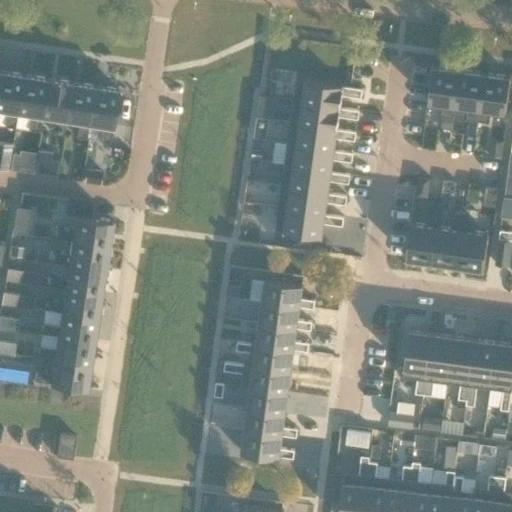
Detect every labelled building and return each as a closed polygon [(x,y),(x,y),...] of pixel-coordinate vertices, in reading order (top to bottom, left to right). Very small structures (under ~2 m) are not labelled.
[(85,38),(87,0),(85,0),(73,0),(72,38),(85,38)] [(86,39),(136,49),(141,25),(91,15),(86,39)] [(456,105),(461,68),(434,65),(428,113),(439,114),(441,102),(456,105)] [(480,120),(486,72),(461,68),(456,105),(470,106),(468,118),(480,120)] [(0,69),(0,107),(8,109),(5,125),(15,126),(17,110),(23,73),(0,69)] [(506,111),(511,75),(486,72),(480,120),(491,121),(493,109),(506,111)] [(23,73),(17,110),(32,112),(29,128),(39,130),(41,113),(47,77),(23,73)] [(297,76),(294,98),(341,105),(343,93),(361,96),(363,87),(344,85),(344,83),(297,76)] [(47,77),(41,113),(55,116),(53,132),(62,133),(65,117),(71,80),(47,77)] [(71,80),(65,117),(79,119),(76,136),(86,137),(89,121),(94,84),(71,80)] [(94,84),(89,121),(103,123),(100,139),(110,141),(112,125),(113,125),(119,88),(94,84)] [(260,94),(257,115),(261,115),(264,115),(267,95),(264,95),(263,95),(260,94)] [(294,98),(291,120),(338,126),(340,115),(358,117),(359,109),(341,106),(341,105),(294,98)] [(451,129),(453,117),(443,115),(442,128),(451,129)] [(291,120),(287,141),(333,148),(333,149),(335,149),(337,136),(355,139),(356,130),(350,129),(338,127),(338,126),(291,120)] [(255,128),(254,136),(258,136),(266,137),(267,129),(255,128)] [(491,139),(489,155),(502,156),(504,141),(491,139)] [(0,167),(8,169),(12,143),(0,141),(0,167)] [(287,141),(284,163),(332,169),(333,157),(352,160),(353,151),(347,151),(335,149),(333,149),(287,141)] [(252,149),(251,157),(262,159),(264,150),(252,149)] [(8,169),(16,170),(18,157),(10,156),(8,169)] [(59,159),(51,158),(49,172),(56,173),(59,159)] [(284,163),(281,184),(329,191),(330,179),(349,181),(350,173),(332,170),(332,169),(284,163)] [(86,167),(83,181),(100,183),(102,170),(86,167)] [(281,184),(278,205),(325,212),(327,200),(346,203),(347,194),(341,194),(328,192),(329,191),(281,184)] [(57,227),(55,236),(72,239),(109,244),(110,235),(113,219),(91,215),(93,202),(68,198),(66,212),(75,213),(73,229),(57,227)] [(441,200),(431,199),(430,209),(440,210),(441,200)] [(466,205),(457,203),(455,213),(465,214),(466,205)] [(278,205),(275,228),(287,230),(322,234),(324,222),(343,224),(344,215),(325,213),(325,212),(278,205)] [(476,217),(477,209),(467,208),(465,216),(476,217)] [(409,221),(404,257),(431,260),(437,212),(426,211),(425,223),(409,221)] [(436,224),(431,260),(458,264),(465,216),(453,215),(452,227),(436,224)] [(465,216),(458,264),(485,268),(490,232),(474,230),(476,218),(465,216)] [(352,238),(368,239),(369,218),(353,217),(352,238)] [(14,223),(12,231),(27,233),(28,225),(14,223)] [(511,230),(501,229),(499,237),(511,238),(511,230)] [(511,239),(498,237),(495,264),(509,266),(511,246),(511,239)] [(53,250),(52,260),(68,262),(105,268),(107,259),(109,244),(72,239),(69,253),(53,250)] [(11,244),(9,254),(23,256),(25,246),(11,244)] [(50,274),(48,283),(64,286),(101,292),(103,282),(105,268),(68,262),(66,276),(50,274)] [(7,267),(5,279),(21,282),(23,269),(7,267)] [(253,277),(250,298),(262,299),(262,300),(300,305),(314,307),(315,298),(301,297),(303,283),(265,277),(265,279),(253,277)] [(230,284),(229,295),(239,296),(240,289),(236,284),(230,284)] [(46,298),(44,307),(61,310),(98,316),(101,292),(64,286),(62,300),(46,298)] [(3,290),(1,303),(17,305),(19,293),(3,290)] [(262,300),(259,321),(297,326),(311,328),(312,320),(298,318),(300,305),(262,300)] [(42,321),(41,331),(57,334),(94,339),(98,316),(61,310),(59,324),(42,321)] [(0,314),(0,326),(18,330),(19,317),(0,314)] [(259,321),(257,341),(295,347),(294,347),(308,349),(309,341),(295,339),(297,326),(259,321)] [(410,328),(404,376),(417,377),(418,378),(416,391),(424,393),(432,331),(410,328)] [(432,331),(424,393),(432,394),(434,380),(446,381),(447,381),(454,334),(432,331)] [(39,345),(37,355),(53,357),(90,363),(94,339),(57,334),(55,348),(39,345)] [(454,334),(447,381),(460,383),(461,383),(459,397),(467,398),(475,337),(454,334)] [(467,398),(466,403),(475,404),(477,385),(489,387),(490,387),(496,339),(475,337),(467,398)] [(0,339),(0,351),(14,354),(16,342),(0,339)] [(236,339),(235,348),(251,350),(249,362),(292,367),(294,347),(295,347),(257,341),(252,341),(252,342),(236,339)] [(511,341),(496,339),(490,387),(503,389),(501,407),(509,409),(510,399),(511,386),(511,341)] [(35,369),(34,378),(50,381),(86,387),(90,363),(53,357),(51,372),(35,369)] [(225,360),(224,369),(243,371),(241,385),(251,386),(289,391),(292,367),(249,362),(244,362),(225,360)] [(216,381),(214,394),(223,395),(225,382),(216,381)] [(251,386),(248,407),(286,412),(289,391),(251,386)] [(0,437),(10,438),(12,408),(0,407),(0,437)] [(248,407),(245,428),(283,433),(296,435),(298,427),(284,425),(286,412),(248,407)] [(391,411),(389,423),(412,426),(414,414),(391,411)] [(425,415),(424,426),(439,428),(440,417),(425,415)] [(348,426),(345,443),(369,446),(372,430),(348,426)] [(505,438),(506,428),(494,426),(493,437),(505,438)] [(245,428),(242,450),(280,455),(280,454),(294,456),(295,448),(281,446),(283,433),(245,428)] [(404,432),(403,440),(415,442),(416,434),(404,432)] [(429,447),(430,435),(416,434),(415,446),(429,447)] [(459,439),(458,449),(468,451),(470,440),(459,439)] [(480,443),(479,452),(495,454),(496,444),(480,442),(480,443)] [(373,443),(372,455),(379,456),(381,444),(373,443)] [(446,444),(445,454),(457,456),(458,445),(446,444)] [(345,471),(340,511),(363,511),(369,460),(370,455),(362,454),(359,473),(345,471)] [(369,460),(363,511),(384,511),(389,476),(376,475),(378,461),(369,460)] [(412,465),(406,511),(428,511),(432,481),(419,480),(421,461),(413,460),(412,465)] [(389,476),(384,511),(406,511),(412,465),(404,464),(402,478),(389,476)] [(432,481),(428,511),(450,511),(455,475),(455,470),(447,469),(445,483),(432,481)] [(473,491),(471,511),(493,511),(498,475),(490,474),(488,488),(474,486),(473,491)] [(455,475),(450,511),(471,511),(473,491),(462,489),(464,476),(456,475),(455,475)] [(498,475),(493,511),(511,511),(511,490),(505,490),(506,476),(498,475)] [(215,502),(216,495),(205,493),(204,501),(215,502)]
